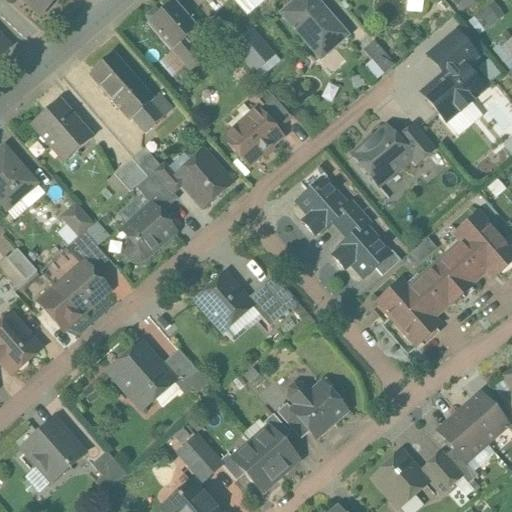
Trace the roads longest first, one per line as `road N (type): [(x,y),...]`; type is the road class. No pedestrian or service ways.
road 1 (residential): [(236,213),(0,426)]
road 2 (residential): [(236,213),(407,408)]
road 3 (residential): [(381,92),(236,213)]
road 4 (tertiary): [(0,108),(124,0)]
road 5 (residential): [(288,511),(407,408)]
road 6 (residential): [(407,408),(511,334)]
